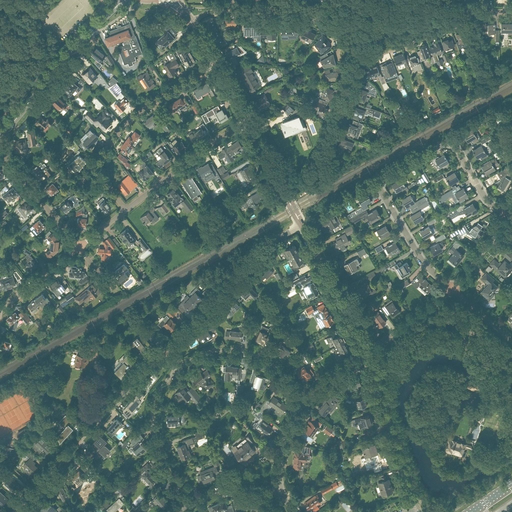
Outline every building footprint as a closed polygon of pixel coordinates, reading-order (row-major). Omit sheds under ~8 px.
[(211,17),(202,21),(214,48),(223,44),(211,17)] [(495,34),(495,42),(499,42),(499,30),(495,30),(495,24),(488,24),(485,24),(485,22),(480,22),(480,25),(480,26),(480,30),(487,30),(487,34),(495,34)] [(105,38),(106,43),(107,46),(117,42),(118,44),(116,44),(119,51),(124,64),(128,63),(129,66),(133,64),(132,61),(136,60),(135,57),(142,54),(140,46),(136,36),(135,36),(130,24),(109,32),(111,36),(105,38)] [(164,34),(156,42),(162,49),(166,46),(165,45),(170,41),(171,42),(174,39),(176,37),(173,33),(177,29),(176,28),(175,26),(174,26),(173,25),(172,24),(171,24),(170,24),(168,24),(164,25),(168,29),(163,33),(164,34)] [(511,34),(511,26),(511,27),(511,24),(508,24),(506,24),(501,24),(501,32),(508,32),(508,35),(511,34)] [(247,26),(243,26),(243,35),(254,35),(254,37),(258,37),(258,40),(261,40),(261,35),(258,35),(258,27),(254,27),(254,26),(249,26),(249,27),(247,27),(247,26)] [(262,29),(262,34),(262,38),(268,38),(275,38),(275,26),(268,26),(268,29),(262,29)] [(293,26),(281,26),(281,39),(296,39),(297,38),(299,34),(297,32),(293,32),(293,26)] [(306,26),(304,31),(301,37),(311,42),(315,33),(311,31),(312,29),(306,26)] [(456,42),(456,43),(460,54),(458,48),(468,44),(464,31),(456,34),(458,41),(456,42)] [(321,54),(323,52),(324,53),(325,52),(326,52),(331,48),(329,45),(330,44),(323,35),(318,39),(319,40),(314,44),(318,49),(317,50),(321,54)] [(456,43),(453,44),(452,39),(449,40),(448,38),(445,39),(445,40),(441,42),(444,50),(454,46),(457,55),(460,54),(456,43)] [(434,46),(429,48),(431,52),(432,56),(433,56),(435,62),(436,61),(437,65),(443,63),(442,59),(439,60),(437,54),(442,52),(441,49),(439,44),(438,44),(437,42),(433,43),(434,46)] [(184,44),(178,48),(176,50),(183,62),(187,60),(189,62),(188,62),(188,63),(190,67),(194,65),(194,64),(193,63),(196,61),(194,57),(193,57),(192,54),(190,50),(187,52),(186,50),(187,50),(184,45),(184,44)] [(233,44),(225,48),(228,52),(223,54),(226,59),(230,57),(231,58),(230,59),(233,65),(241,62),(238,57),(236,58),(235,56),(238,55),(239,56),(247,52),(239,45),(235,47),(233,44)] [(420,61),(424,60),(423,58),(429,56),(426,46),(419,48),(420,51),(417,52),(420,61)] [(105,55),(105,56),(102,53),(102,52),(100,50),(99,51),(96,48),(96,49),(94,47),(90,53),(96,59),(94,62),(99,68),(102,64),(100,62),(102,59),(105,61),(107,60),(111,65),(114,62),(109,54),(106,56),(105,55)] [(166,64),(164,65),(168,72),(167,73),(169,77),(177,72),(174,67),(175,67),(176,67),(179,65),(177,61),(175,59),(176,58),(172,51),(168,54),(172,61),(171,62),(171,61),(167,63),(167,62),(165,63),(166,64)] [(408,66),(407,64),(404,56),(403,53),(393,57),(396,66),(404,63),(405,67),(408,66)] [(321,56),(319,57),(320,61),(323,67),(330,65),(335,64),(333,56),(332,54),(327,57),(326,54),(321,56)] [(407,55),(404,56),(406,59),(408,58),(410,63),(411,66),(412,66),(414,72),(422,69),(420,63),(419,59),(417,54),(408,57),(407,55)] [(259,58),(256,62),(265,63),(263,55),(259,58)] [(384,63),(381,64),(383,69),(381,70),(382,73),(384,72),(386,77),(391,75),(393,80),(398,78),(392,62),(391,62),(390,61),(387,62),(387,64),(385,64),(384,63)] [(249,64),(241,68),(236,70),(241,79),(242,78),(249,91),(260,85),(253,72),(249,64)] [(376,65),(373,67),(372,66),(369,67),(370,68),(369,68),(369,70),(363,72),(363,71),(360,73),(360,74),(362,75),(363,76),(364,75),(366,79),(369,78),(369,79),(376,77),(376,75),(380,74),(376,65)] [(340,67),(335,68),(332,68),(333,72),(330,73),(329,69),(324,71),(327,81),(334,79),(334,80),(340,79),(339,74),(338,75),(337,73),(341,72),(340,67)] [(90,69),(83,75),(87,79),(90,82),(93,80),(99,84),(100,83),(105,80),(99,73),(95,76),(93,73),(90,69)] [(155,86),(153,81),(148,75),(149,74),(147,72),(142,75),(141,74),(136,77),(138,81),(142,79),(147,87),(146,88),(148,90),(155,86)] [(113,76),(107,83),(110,85),(118,81),(113,76)] [(79,82),(77,85),(69,78),(63,85),(65,86),(63,88),(70,95),(75,89),(78,92),(83,86),(79,82)] [(359,88),(355,99),(357,100),(358,101),(358,100),(364,103),(366,103),(368,98),(366,97),(367,93),(375,96),(377,91),(375,87),(374,86),(373,85),(372,84),(371,83),(370,83),(370,82),(369,82),(369,81),(368,81),(367,83),(366,86),(364,85),(363,85),(362,89),(359,88)] [(116,82),(108,88),(110,87),(112,86),(111,86),(113,84),(117,89),(115,90),(118,93),(115,96),(119,100),(114,104),(120,111),(125,107),(124,106),(129,101),(121,91),(122,90),(119,87),(120,87),(116,82)] [(208,82),(193,90),(195,95),(196,97),(197,99),(202,97),(201,95),(208,91),(211,97),(214,95),(211,89),(208,82)] [(265,93),(273,88),(271,84),(263,89),(265,93)] [(321,92),(320,96),(326,99),(326,101),(331,102),(334,94),(332,94),(334,89),(337,89),(337,90),(341,90),(340,84),(335,85),(331,85),(331,86),(330,86),(329,86),(326,86),(326,87),(325,87),(324,92),(321,92)] [(266,105),(269,103),(265,94),(253,101),(258,109),(262,107),(263,108),(267,106),(266,105)] [(70,107),(57,97),(52,103),(56,106),(55,107),(59,110),(61,112),(65,107),(68,109),(70,107)] [(180,98),(174,101),(176,104),(179,110),(180,110),(186,107),(184,105),(188,103),(187,102),(185,98),(182,100),(180,98)] [(314,99),(312,107),(318,109),(317,113),(316,115),(320,116),(321,114),(325,115),(327,109),(325,108),(326,105),(327,103),(315,98),(314,99)] [(179,110),(176,104),(174,101),(168,105),(170,107),(167,109),(170,114),(173,112),(172,111),(176,109),(177,111),(179,110)] [(293,113),(295,111),(293,110),(294,110),(289,105),(289,106),(287,104),(282,107),(284,110),(289,115),(291,112),(292,113),(293,113)] [(358,108),(355,107),(351,117),(356,118),(356,119),(358,119),(358,120),(359,120),(361,120),(364,114),(366,115),(365,115),(367,116),(369,112),(368,112),(368,111),(374,113),(373,115),(373,114),(372,116),(373,116),(375,116),(375,117),(379,118),(380,115),(381,112),(359,104),(358,108)] [(216,106),(201,115),(205,123),(210,121),(208,118),(209,117),(215,114),(219,123),(228,118),(226,113),(224,114),(222,109),(220,110),(218,106),(216,106)] [(85,115),(84,116),(91,123),(92,122),(96,126),(98,124),(103,129),(108,122),(106,120),(109,116),(108,116),(111,113),(107,109),(104,112),(103,112),(100,114),(98,112),(94,117),(88,111),(84,114),(85,115)] [(144,121),(144,122),(147,126),(150,130),(151,129),(154,128),(152,125),(154,123),(153,122),(158,118),(155,114),(145,121),(144,121)] [(38,125),(43,130),(49,124),(50,125),(54,121),(49,116),(46,120),(43,118),(42,118),(40,116),(35,122),(38,125)] [(293,129),(295,129),(296,129),(298,128),(299,131),(305,129),(304,128),(305,128),(302,119),(299,121),(297,117),(294,118),(294,119),(293,118),(286,121),(286,122),(283,123),(284,127),(283,127),(284,130),(283,130),(284,132),(285,132),(285,133),(285,135),(287,134),(290,133),(291,133),(291,132),(290,132),(290,131),(292,130),(292,131),(294,130),(293,129)] [(472,144),(481,139),(474,128),(483,122),(481,119),(480,117),(477,119),(477,121),(470,125),(473,129),(463,135),(468,142),(470,141),(472,144)] [(349,124),(346,133),(348,133),(348,134),(349,134),(354,136),(355,131),(360,133),(361,129),(363,124),(358,122),(353,120),(352,125),(349,124)] [(167,121),(163,124),(167,130),(166,131),(168,134),(173,130),(167,121)] [(191,131),(188,133),(190,137),(190,136),(190,137),(193,141),(197,139),(206,134),(205,133),(208,131),(203,123),(197,127),(199,130),(194,134),(191,131)] [(82,142),(79,145),(85,150),(88,147),(88,148),(89,147),(89,148),(90,148),(91,149),(92,149),(97,140),(96,140),(97,139),(99,137),(95,134),(90,129),(89,128),(86,132),(89,135),(82,142)] [(28,140),(26,140),(27,147),(29,146),(29,147),(36,146),(35,140),(33,131),(27,132),(28,140)] [(130,146),(132,144),(134,145),(137,142),(136,141),(138,138),(138,139),(141,135),(140,134),(139,135),(135,132),(131,137),(129,136),(125,142),(130,146)] [(302,151),(308,149),(306,142),(309,141),(306,132),(297,134),(302,151)] [(481,145),(473,151),(477,158),(479,157),(481,160),(488,156),(487,155),(486,153),(483,148),(487,145),(485,142),(491,139),(490,138),(492,137),(491,134),(480,141),(482,144),(481,145)] [(72,138),(64,144),(65,145),(74,152),(79,148),(72,138)] [(353,143),(343,139),(341,138),(337,151),(342,153),(343,148),(344,149),(345,147),(351,149),(353,143)] [(15,147),(16,153),(23,151),(23,153),(26,153),(30,152),(29,149),(27,149),(27,147),(26,140),(26,139),(19,140),(19,142),(15,143),(16,147),(15,147)] [(170,143),(171,144),(179,154),(184,150),(184,149),(186,147),(182,142),(180,143),(179,141),(178,142),(176,139),(170,143)] [(222,152),(218,155),(220,159),(225,156),(229,162),(234,160),(232,156),(236,154),(235,152),(242,148),(238,141),(231,146),(231,147),(227,149),(226,148),(222,151),(222,152)] [(120,151),(124,154),(125,155),(127,152),(129,153),(131,150),(129,148),(130,146),(125,142),(121,147),(123,148),(120,151)] [(160,167),(170,159),(161,147),(156,150),(162,158),(157,162),(160,167)] [(503,149),(493,154),(496,158),(496,157),(497,159),(502,156),(501,154),(505,152),(503,149)] [(86,160),(84,158),(84,157),(84,156),(84,155),(84,154),(84,153),(83,153),(83,152),(82,152),(82,151),(81,151),(81,150),(66,163),(67,165),(71,170),(72,169),(75,173),(79,169),(84,163),(83,163),(82,162),(85,159),(86,160)] [(119,154),(117,156),(128,169),(132,165),(126,161),(128,160),(119,154)] [(439,158),(438,156),(432,160),(438,167),(438,165),(440,167),(442,166),(442,167),(443,167),(445,165),(445,164),(448,162),(444,155),(439,158)] [(495,169),(494,167),(498,164),(495,158),(491,161),(490,160),(483,163),(484,165),(482,166),(486,174),(495,169)] [(35,175),(42,170),(46,166),(44,163),(43,164),(41,162),(31,170),(35,175)] [(153,173),(150,169),(144,162),(141,164),(141,165),(140,166),(140,168),(142,170),(139,173),(144,179),(153,173)] [(201,166),(198,169),(202,176),(201,177),(204,182),(213,177),(218,174),(221,178),(224,184),(213,166),(210,167),(209,165),(208,164),(202,167),(201,166)] [(217,169),(220,175),(224,173),(223,173),(226,171),(223,165),(217,169)] [(51,175),(47,170),(48,169),(46,166),(42,170),(35,175),(39,180),(41,179),(43,181),(51,175)] [(242,176),(239,177),(244,186),(245,186),(246,185),(247,184),(251,182),(255,179),(248,166),(244,169),(240,171),(240,172),(242,176)] [(511,172),(508,167),(497,173),(500,179),(499,181),(495,183),(498,188),(499,188),(505,192),(507,188),(509,189),(511,184),(510,183),(511,180),(506,177),(507,175),(511,172)] [(58,174),(61,177),(63,175),(66,180),(70,177),(64,169),(58,174)] [(450,175),(446,177),(450,185),(452,183),(458,180),(456,176),(458,175),(455,171),(454,172),(450,175)] [(425,173),(421,175),(423,177),(425,180),(426,183),(429,181),(425,173)] [(442,173),(433,179),(435,182),(444,177),(442,173)] [(118,185),(125,194),(137,185),(129,175),(122,181),(122,182),(118,185)] [(201,192),(191,176),(182,182),(184,185),(183,186),(187,191),(192,197),(201,192)] [(406,186),(405,186),(401,179),(392,184),(394,187),(393,188),(396,192),(401,189),(403,193),(417,185),(415,182),(407,186),(406,186)] [(52,196),(59,190),(53,183),(45,190),(48,193),(49,192),(52,196)] [(92,186),(89,183),(80,190),(82,193),(92,186)] [(4,194),(2,195),(8,202),(11,200),(12,201),(19,195),(18,194),(16,190),(15,191),(13,187),(9,190),(4,194)] [(442,195),(439,196),(442,201),(451,195),(452,196),(456,203),(459,201),(460,203),(465,200),(463,198),(468,196),(463,188),(459,190),(455,193),(455,192),(453,193),(451,189),(442,195)] [(173,189),(167,194),(169,197),(168,198),(170,201),(171,199),(173,201),(172,203),(176,207),(181,203),(184,206),(189,212),(194,208),(189,202),(186,198),(183,200),(177,192),(176,193),(173,189)] [(251,196),(241,201),(242,202),(245,207),(249,205),(251,209),(256,207),(255,204),(266,198),(262,190),(251,196)] [(358,198),(360,203),(362,206),(361,206),(361,207),(351,213),(353,216),(368,207),(366,204),(371,201),(367,193),(358,198)] [(69,199),(64,203),(60,206),(63,209),(63,210),(63,212),(64,212),(65,211),(65,212),(74,205),(76,207),(80,204),(78,202),(80,200),(78,198),(77,196),(77,197),(75,194),(73,196),(72,195),(68,198),(69,199)] [(406,197),(402,200),(406,207),(406,208),(407,208),(406,207),(408,206),(413,203),(413,205),(415,203),(416,203),(418,206),(427,200),(425,196),(418,200),(414,202),(412,198),(410,195),(406,197)] [(103,198),(99,201),(97,202),(102,209),(105,213),(106,212),(107,212),(108,211),(108,210),(111,208),(103,198)] [(429,201),(428,200),(418,206),(420,209),(417,211),(417,212),(411,215),(410,215),(415,223),(424,218),(422,215),(425,212),(423,208),(429,205),(428,202),(429,201)] [(27,201),(23,205),(18,209),(23,216),(24,217),(26,217),(31,213),(34,210),(33,208),(27,201)] [(449,212),(445,215),(447,219),(450,218),(459,213),(460,215),(463,214),(466,213),(467,216),(472,213),(473,214),(477,212),(472,203),(466,207),(466,206),(461,208),(457,211),(456,208),(449,212)] [(169,211),(163,204),(160,207),(157,207),(163,215),(169,211)] [(140,218),(143,222),(145,224),(150,220),(153,223),(159,218),(153,211),(155,208),(153,206),(149,211),(140,218)] [(83,207),(75,214),(78,217),(77,221),(77,226),(81,227),(86,228),(87,218),(87,214),(84,213),(84,211),(84,209),(83,207)] [(380,218),(379,217),(380,217),(376,209),(368,214),(366,210),(352,218),(354,223),(362,218),(364,221),(368,219),(371,223),(372,222),(380,218)] [(8,214),(5,210),(0,214),(0,216),(2,219),(8,214)] [(323,220),(321,222),(324,227),(323,227),(324,228),(325,229),(325,230),(327,230),(328,231),(329,231),(330,231),(331,230),(332,230),(331,228),(338,224),(334,216),(332,213),(331,213),(326,216),(322,219),(323,220)] [(30,227),(29,228),(31,231),(35,235),(36,234),(38,232),(41,230),(45,227),(43,223),(40,219),(36,222),(33,225),(30,227)] [(454,230),(450,233),(452,237),(456,234),(459,232),(460,234),(463,232),(466,231),(470,233),(469,235),(477,240),(480,236),(479,235),(480,234),(481,234),(483,230),(482,230),(483,228),(484,229),(487,225),(481,222),(480,224),(478,222),(478,223),(476,225),(472,227),(469,231),(467,230),(464,224),(457,229),(454,230)] [(385,225),(381,228),(377,231),(381,238),(390,233),(385,225)] [(424,229),(420,231),(424,239),(429,236),(432,240),(434,239),(435,238),(432,234),(433,234),(430,229),(429,226),(424,229)] [(136,239),(131,233),(130,232),(127,228),(119,234),(122,238),(123,239),(123,240),(124,242),(125,242),(128,246),(136,239)] [(53,233),(49,236),(48,237),(50,240),(49,250),(46,252),(49,257),(58,250),(59,240),(53,233)] [(435,238),(434,239),(437,243),(429,247),(432,252),(433,252),(434,254),(433,254),(442,249),(441,247),(444,245),(441,241),(446,238),(443,233),(435,238)] [(337,241),(333,243),(337,252),(342,250),(343,251),(346,249),(344,244),(348,242),(346,239),(347,238),(345,235),(336,239),(337,241)] [(99,247),(98,254),(102,254),(102,255),(102,259),(107,259),(107,254),(111,255),(111,248),(112,249),(115,246),(109,238),(105,240),(103,242),(105,245),(104,248),(99,247)] [(141,238),(138,241),(145,250),(151,245),(149,243),(147,245),(141,238)] [(452,246),(449,250),(453,254),(452,255),(449,259),(450,260),(450,259),(452,261),(456,264),(463,255),(459,252),(457,250),(456,250),(458,248),(461,244),(456,240),(452,244),(453,245),(452,246)] [(391,257),(396,254),(396,253),(400,250),(395,242),(386,247),(390,254),(391,257)] [(294,245),(283,251),(285,254),(284,255),(287,259),(298,253),(294,245)] [(357,252),(359,256),(366,253),(363,248),(357,252)] [(500,265),(499,263),(494,259),(489,264),(498,272),(504,277),(511,268),(511,266),(507,262),(509,260),(510,261),(511,258),(511,254),(505,248),(501,253),(507,258),(505,260),(500,265)] [(26,264),(29,268),(27,270),(30,272),(31,271),(32,271),(38,266),(30,256),(29,256),(32,252),(26,249),(23,252),(27,254),(25,257),(27,259),(24,261),(26,264)] [(298,253),(287,259),(288,259),(290,258),(294,265),(291,267),(294,271),(297,270),(300,268),(305,265),(302,261),(303,261),(298,253)] [(268,255),(274,266),(276,264),(274,260),(273,260),(270,254),(268,255)] [(349,273),(358,269),(360,268),(358,264),(360,263),(357,257),(344,264),(350,275),(349,273)] [(400,262),(394,265),(396,268),(398,267),(402,273),(400,275),(402,278),(410,274),(408,270),(411,269),(407,262),(402,265),(400,262)] [(124,264),(113,273),(116,276),(122,283),(129,277),(124,272),(128,268),(124,264)] [(377,270),(379,273),(389,267),(388,264),(377,270)] [(271,270),(272,269),(270,267),(269,268),(266,265),(256,276),(261,280),(264,277),(267,279),(269,276),(273,272),(271,270)] [(69,271),(69,276),(69,278),(75,278),(78,278),(79,277),(81,277),(83,277),(84,271),(81,271),(81,268),(77,267),(71,266),(71,269),(72,269),(71,272),(69,271)] [(371,280),(377,277),(376,276),(380,275),(379,273),(377,270),(368,275),(371,280)] [(296,273),(288,277),(290,281),(298,276),(296,273)] [(489,301),(495,295),(492,292),(497,286),(491,281),(493,279),(486,273),(481,278),(488,284),(480,293),(489,301)] [(0,278),(0,286),(2,285),(4,290),(12,287),(12,285),(15,284),(12,274),(0,278)] [(299,278),(290,283),(291,285),(294,284),(295,285),(301,282),(305,289),(309,298),(314,295),(319,293),(316,288),(316,287),(316,285),(315,285),(310,276),(310,277),(307,279),(305,275),(299,278)] [(417,286),(418,285),(420,283),(422,286),(421,287),(427,293),(432,287),(418,275),(412,282),(417,286)] [(79,283),(79,284),(80,286),(81,286),(86,282),(90,279),(87,276),(83,278),(83,281),(79,283)] [(57,279),(53,282),(62,293),(67,289),(63,284),(62,285),(60,283),(57,279)] [(401,288),(409,284),(407,279),(399,284),(401,288)] [(62,293),(53,282),(49,285),(54,291),(54,292),(57,296),(62,293)] [(367,282),(363,284),(364,285),(357,289),(360,294),(361,296),(361,297),(370,292),(371,294),(377,291),(373,285),(370,287),(367,282)] [(240,292),(239,293),(243,297),(249,292),(254,298),(255,298),(258,294),(251,288),(248,284),(240,292)] [(75,299),(79,304),(82,301),(81,300),(89,293),(94,298),(101,292),(98,288),(96,290),(92,285),(86,289),(75,299)] [(191,293),(192,295),(190,298),(187,295),(189,298),(196,304),(202,299),(200,296),(203,293),(197,287),(197,286),(190,293),(191,293)] [(385,289),(390,296),(393,294),(388,287),(385,289)] [(35,299),(39,304),(42,308),(50,302),(47,298),(46,298),(42,294),(35,299)] [(177,307),(183,313),(182,312),(187,307),(190,310),(196,304),(189,298),(187,295),(184,298),(184,299),(177,307)] [(65,297),(59,302),(62,307),(69,303),(65,297)] [(221,309),(218,311),(223,317),(226,314),(227,316),(231,311),(233,313),(236,310),(236,309),(238,308),(238,307),(240,306),(233,298),(231,300),(228,302),(229,303),(222,310),(221,309)] [(39,304),(35,299),(28,305),(32,309),(31,309),(34,313),(38,309),(36,306),(39,304)] [(385,305),(381,307),(387,315),(390,313),(393,316),(399,311),(400,312),(391,299),(384,304),(385,305)] [(380,307),(376,301),(371,304),(375,310),(380,307)] [(318,309),(313,312),(318,321),(322,319),(326,326),(330,324),(334,321),(330,314),(329,315),(328,313),(323,304),(323,305),(319,307),(317,308),(318,309)] [(60,305),(57,308),(67,320),(70,317),(60,305)] [(312,305),(305,308),(308,314),(315,311),(312,305)] [(166,315),(161,320),(158,324),(161,328),(165,324),(171,330),(176,325),(170,319),(177,312),(172,308),(170,310),(167,307),(164,310),(167,313),(166,314),(166,315)] [(23,310),(19,313),(19,314),(21,316),(26,323),(31,319),(23,310)] [(13,329),(15,330),(17,323),(15,321),(19,318),(19,317),(21,316),(19,314),(17,315),(15,312),(12,315),(11,314),(9,316),(10,316),(7,319),(10,323),(9,328),(13,329)] [(377,329),(378,328),(385,323),(378,312),(372,316),(377,323),(376,324),(374,325),(377,329)] [(37,320),(34,322),(46,339),(47,338),(45,335),(47,334),(42,328),(43,328),(41,325),(37,320)] [(204,327),(205,329),(200,331),(201,332),(198,334),(201,339),(202,342),(211,337),(209,333),(215,330),(211,323),(204,327)] [(265,340),(267,336),(266,335),(268,330),(269,329),(262,325),(261,328),(256,339),(256,340),(256,341),(258,343),(259,341),(263,343),(264,340),(265,340)] [(247,335),(247,329),(241,328),(241,332),(226,330),(225,338),(229,339),(230,337),(237,338),(237,339),(240,339),(241,334),(247,335)] [(328,338),(327,338),(330,342),(333,341),(336,347),(337,346),(345,342),(341,335),(335,338),(333,335),(328,338)] [(137,337),(129,344),(132,348),(136,345),(141,351),(137,354),(140,358),(149,351),(146,348),(150,344),(145,337),(140,341),(137,337)] [(2,340),(0,345),(3,346),(2,348),(8,350),(11,351),(13,343),(7,341),(2,340)] [(290,352),(281,344),(282,343),(278,340),(274,345),(281,350),(278,354),(282,357),(285,353),(288,355),(290,352)] [(315,349),(312,342),(306,345),(309,352),(315,349)] [(336,347),(333,348),(337,354),(335,355),(336,357),(338,362),(345,358),(342,352),(348,349),(345,342),(337,346),(336,347)] [(93,344),(88,347),(92,354),(98,351),(93,344)] [(305,353),(300,356),(306,365),(311,361),(305,353)] [(76,367),(85,369),(85,364),(88,364),(89,357),(77,355),(75,365),(76,365),(76,367)] [(124,362),(115,371),(121,378),(128,371),(127,371),(130,368),(130,369),(135,364),(136,365),(135,366),(136,366),(137,365),(127,355),(124,358),(125,358),(122,360),(124,362)] [(291,362),(296,366),(301,361),(297,357),(291,362)] [(314,374),(311,370),(311,369),(310,367),(307,369),(304,365),(295,371),(298,374),(301,379),(304,377),(306,379),(314,374)] [(223,366),(223,372),(225,372),(225,373),(224,373),(224,379),(231,379),(231,377),(231,374),(236,375),(236,377),(236,380),(240,380),(240,377),(241,373),(241,368),(237,367),(233,367),(233,366),(225,366),(225,367),(223,366)] [(192,379),(198,386),(200,384),(205,390),(213,384),(208,378),(211,375),(207,370),(201,374),(200,373),(192,379)] [(253,370),(252,374),(248,385),(253,387),(253,385),(259,387),(259,388),(264,390),(266,385),(263,384),(266,378),(259,376),(260,372),(253,370)] [(358,376),(346,380),(349,389),(348,389),(349,392),(359,389),(357,386),(360,385),(358,376)] [(481,385),(478,384),(470,381),(467,388),(475,391),(476,388),(479,389),(481,385)] [(176,394),(172,398),(175,402),(177,404),(181,400),(183,403),(191,397),(196,403),(201,399),(192,388),(189,390),(188,389),(185,385),(175,393),(176,394)] [(124,412),(123,412),(128,418),(134,414),(132,412),(136,407),(135,406),(141,400),(141,399),(144,395),(139,391),(127,405),(128,406),(128,407),(124,412)] [(327,401),(325,399),(323,402),(324,404),(323,405),(322,404),(318,408),(319,410),(319,411),(324,416),(332,407),(334,408),(339,403),(337,401),(339,399),(333,394),(327,401)] [(213,401),(208,396),(204,400),(208,405),(213,401)] [(354,404),(357,403),(358,408),(367,405),(364,397),(358,399),(357,396),(351,398),(352,400),(352,401),(353,401),(354,404)] [(269,404),(276,409),(274,412),(280,416),(282,413),(287,406),(273,397),(269,404)] [(259,409),(262,405),(257,401),(253,406),(259,409)] [(263,414),(269,406),(264,403),(259,411),(263,414)] [(214,415),(222,409),(220,406),(212,412),(214,415)] [(233,414),(228,407),(224,411),(229,417),(233,414)] [(254,423),(253,425),(253,427),(255,429),(258,429),(258,428),(260,430),(261,429),(267,434),(272,428),(267,424),(266,423),(267,422),(265,421),(268,418),(263,414),(259,411),(258,410),(256,413),(261,417),(259,419),(257,422),(254,423)] [(479,414),(478,413),(476,418),(482,420),(484,416),(485,414),(480,412),(479,414)] [(73,428),(71,426),(74,422),(65,414),(58,422),(64,428),(58,435),(60,443),(73,428)] [(179,424),(184,423),(184,414),(179,414),(179,415),(176,415),(176,414),(172,415),(167,416),(167,425),(179,424)] [(447,425),(450,419),(441,414),(440,415),(439,418),(438,420),(447,425)] [(365,416),(352,420),(353,426),(358,424),(360,429),(364,428),(364,426),(368,424),(372,423),(370,415),(365,416)] [(195,421),(198,422),(199,422),(200,425),(204,424),(203,420),(197,417),(195,421)] [(312,417),(303,429),(311,435),(318,426),(319,427),(321,424),(312,417)] [(110,430),(107,433),(109,435),(111,437),(114,434),(112,432),(118,424),(121,426),(122,424),(120,422),(116,419),(116,420),(115,419),(112,421),(114,422),(108,428),(110,430)] [(333,430),(334,429),(329,426),(325,431),(330,435),(330,434),(333,430)] [(21,439),(30,434),(26,427),(16,433),(21,439)] [(183,445),(182,445),(177,447),(180,454),(181,458),(182,458),(190,455),(188,450),(190,449),(188,445),(194,443),(194,442),(198,440),(198,439),(204,437),(202,431),(195,433),(196,436),(192,438),(192,437),(189,438),(182,441),(183,445)] [(130,441),(131,443),(129,445),(131,447),(128,450),(131,453),(134,450),(137,453),(140,450),(142,452),(145,449),(139,442),(144,438),(139,433),(130,441)] [(108,449),(105,446),(103,445),(107,441),(100,434),(95,439),(94,441),(96,443),(92,447),(94,448),(88,455),(91,458),(93,456),(97,459),(103,453),(105,455),(107,454),(108,453),(109,451),(108,449)] [(255,447),(259,444),(250,434),(246,437),(247,438),(236,446),(238,448),(235,451),(239,457),(238,457),(241,461),(241,460),(243,461),(247,458),(246,457),(251,453),(250,453),(253,450),(251,449),(254,447),(255,447)] [(466,447),(470,448),(470,449),(471,449),(472,449),(473,449),(473,448),(473,447),(473,446),(472,446),(471,446),(452,439),(452,437),(447,436),(444,444),(446,445),(444,449),(461,455),(464,448),(466,449),(466,447)] [(39,453),(42,450),(46,453),(51,447),(47,443),(47,444),(41,438),(36,443),(35,442),(31,446),(39,453)] [(337,440),(340,449),(346,447),(344,438),(337,440)] [(365,457),(360,458),(362,463),(361,464),(363,471),(373,468),(374,472),(382,470),(380,466),(381,465),(375,444),(370,445),(362,447),(365,457)] [(301,452),(298,451),(298,452),(296,452),(296,454),(294,454),(293,470),(294,470),(294,469),(300,469),(301,461),(306,461),(306,460),(309,460),(311,458),(311,456),(310,454),(310,447),(301,445),(301,452)] [(20,451),(4,447),(2,460),(14,462),(15,458),(19,459),(20,451)] [(25,467),(23,469),(30,476),(37,468),(32,463),(34,462),(32,460),(35,457),(32,453),(30,452),(27,456),(28,457),(26,459),(28,461),(23,465),(25,467)] [(221,453),(218,456),(227,466),(226,467),(228,470),(235,465),(230,459),(228,461),(221,453)] [(147,463),(144,466),(135,474),(137,475),(136,476),(138,478),(138,477),(139,478),(142,476),(144,479),(145,478),(151,484),(156,480),(148,471),(151,467),(147,463)] [(209,480),(215,478),(213,474),(218,472),(215,466),(200,472),(201,475),(196,476),(199,484),(209,481),(209,480)] [(72,473),(68,477),(73,482),(71,484),(74,487),(77,484),(79,486),(91,474),(95,478),(97,476),(89,468),(83,473),(80,470),(79,471),(79,470),(74,475),(72,473)] [(7,480),(5,483),(14,491),(13,492),(14,492),(16,489),(19,486),(20,485),(19,486),(15,481),(15,480),(13,479),(12,479),(10,477),(11,477),(11,476),(8,474),(5,478),(6,478),(8,480),(7,480)] [(379,486),(376,487),(378,495),(382,494),(382,495),(392,492),(393,492),(392,491),(388,479),(387,475),(386,476),(384,477),(383,475),(380,476),(380,475),(377,476),(378,478),(377,478),(378,482),(379,486)] [(323,494),(333,489),(343,483),(341,479),(321,490),(323,494)] [(62,488),(59,482),(55,484),(56,486),(50,489),(52,493),(58,490),(65,503),(68,502),(71,507),(71,506),(73,509),(77,507),(76,504),(71,494),(66,496),(62,488)] [(112,489),(117,494),(120,497),(125,492),(118,484),(112,489)] [(0,485),(0,502),(2,505),(7,499),(9,498),(5,494),(4,495),(0,492),(0,487),(1,486),(0,485)] [(152,500),(156,505),(159,502),(164,507),(167,504),(163,500),(165,497),(163,496),(161,497),(158,494),(155,497),(155,498),(152,500)] [(316,495),(304,503),(306,507),(305,507),(307,509),(308,509),(310,511),(312,510),(314,511),(319,508),(318,505),(321,502),(318,498),(320,497),(317,494),(316,495)] [(349,507),(353,503),(346,494),(339,500),(342,504),(344,501),(349,507)] [(109,511),(113,511),(124,503),(119,498),(107,510),(109,511)] [(237,500),(237,501),(237,507),(249,506),(251,506),(253,507),(252,509),(256,511),(257,509),(260,511),(263,505),(253,501),(254,500),(253,500),(248,499),(237,500)] [(57,510),(49,504),(46,500),(42,505),(43,506),(37,511),(47,511),(49,511),(65,511),(66,511),(60,506),(57,510)] [(224,501),(208,507),(210,511),(210,510),(210,511),(219,511),(224,509),(225,511),(233,511),(231,505),(227,507),(226,505),(224,501)] [(145,509),(147,507),(142,502),(134,510),(136,511),(145,511),(147,511),(145,509)]
